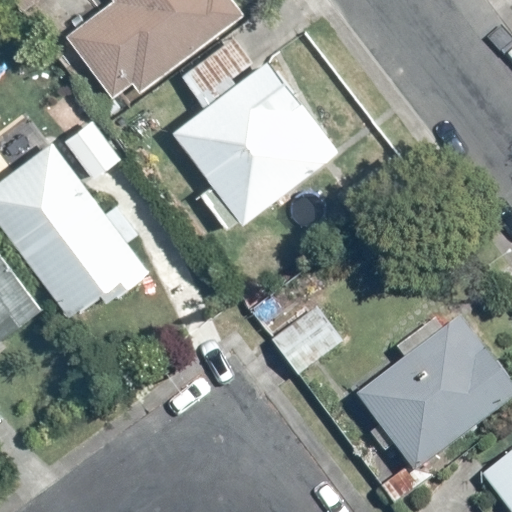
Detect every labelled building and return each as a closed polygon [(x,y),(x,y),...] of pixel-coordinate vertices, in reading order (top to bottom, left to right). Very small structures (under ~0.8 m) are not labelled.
[(32,0),(14,0),(22,9),(32,0)] [(87,0),(97,12),(65,37),(106,90),(121,78),(134,95),(236,15),(224,0),(87,0)] [(340,149),(268,56),(236,82),(232,77),(252,61),(233,36),(181,75),(202,108),(176,128),(211,182),(199,191),(227,229),(239,220),(243,223),(340,149)] [(100,109),(57,141),(89,186),(133,153),(100,109)] [(68,165),(53,145),(50,140),(0,175),(0,223),(68,317),(140,264),(68,165)] [(0,336),(39,309),(0,253),(0,336)] [(511,401),(511,384),(459,318),(444,329),(438,320),(395,347),(406,361),(360,396),(380,425),(371,431),(384,451),(394,446),(416,471),(511,401)] [(333,346),(314,322),(279,351),(297,375),(333,346)] [(511,511),(511,453),(483,474),(510,511),(509,511),(511,511)] [(408,467),(381,485),(394,504),(436,475),(416,471),(408,467)]
